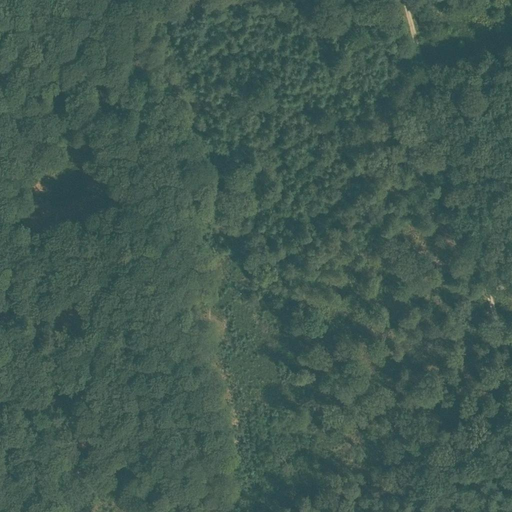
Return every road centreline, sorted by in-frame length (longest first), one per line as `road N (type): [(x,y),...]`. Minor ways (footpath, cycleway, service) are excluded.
road 1 (track): [(0,56),(101,95),(123,112),(184,203),(206,253),(228,511)]
road 2 (track): [(405,0),(488,294)]
road 3 (track): [(329,511),(388,489),(511,411)]
road 4 (track): [(388,489),(511,511)]
